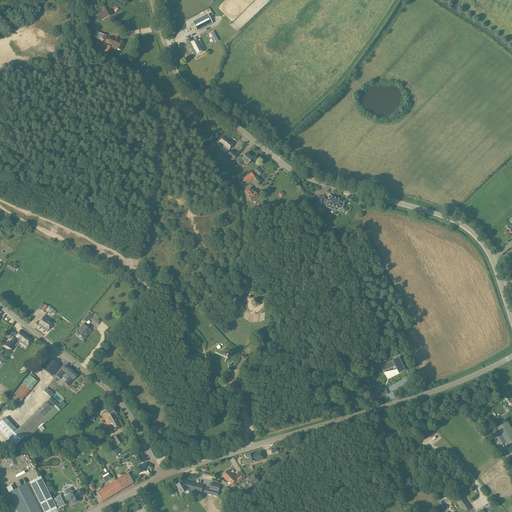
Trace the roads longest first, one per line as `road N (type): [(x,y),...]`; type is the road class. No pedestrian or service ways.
road 1 (unclassified): [(511,321),(491,259),(466,224),(292,167),(175,75),(150,0)]
road 2 (tertiary): [(187,467),(445,386),(511,356)]
road 3 (unclassified): [(154,465),(123,405),(0,304)]
road 4 (track): [(199,344),(199,411),(154,465)]
